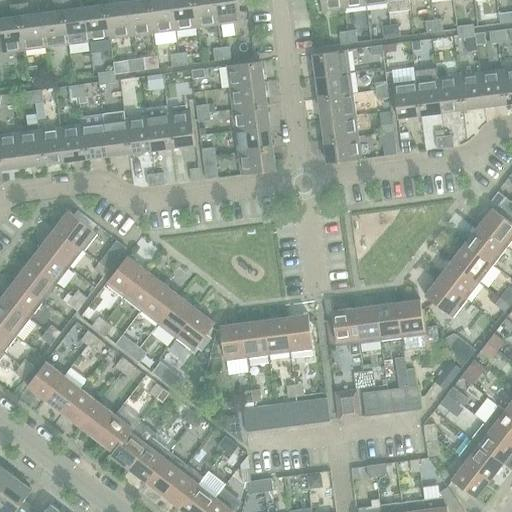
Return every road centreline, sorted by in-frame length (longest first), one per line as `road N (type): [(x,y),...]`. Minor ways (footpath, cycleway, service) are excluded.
road 1 (residential): [(302,183),(138,202),(83,183),(11,194),(0,205)]
road 2 (residential): [(511,126),(456,162),(302,183)]
road 3 (residential): [(302,183),(280,0)]
road 4 (residential): [(0,418),(120,511)]
